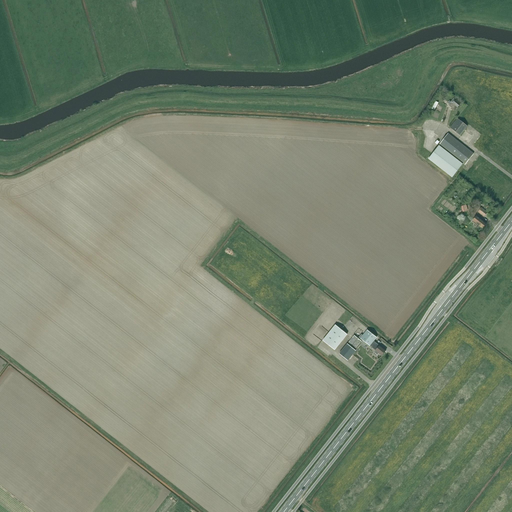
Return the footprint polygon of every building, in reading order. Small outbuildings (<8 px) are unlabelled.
[(449,101),(448,103),(450,104),(449,105),(455,111),(460,104),(454,99),(451,102),(449,101)] [(458,119),(450,128),(460,136),(467,126),(458,119)] [(448,134),(440,145),(465,165),(474,154),(448,134)] [(439,146),(428,159),(452,178),(463,164),(439,146)] [(481,208),(478,212),(484,216),(487,212),(481,208)] [(476,216),(472,221),(482,228),(486,223),(476,216)] [(347,334),(336,325),(323,341),(335,350),(347,334)] [(360,334),(358,338),(369,346),(375,351),(376,351),(374,353),(377,355),(378,353),(382,356),(382,355),(383,355),(385,354),(384,353),(386,351),(379,346),(373,341),(376,337),(366,330),(362,336),(360,334)] [(355,350),(362,341),(354,335),(339,354),(348,361),(356,351),(355,350)]
